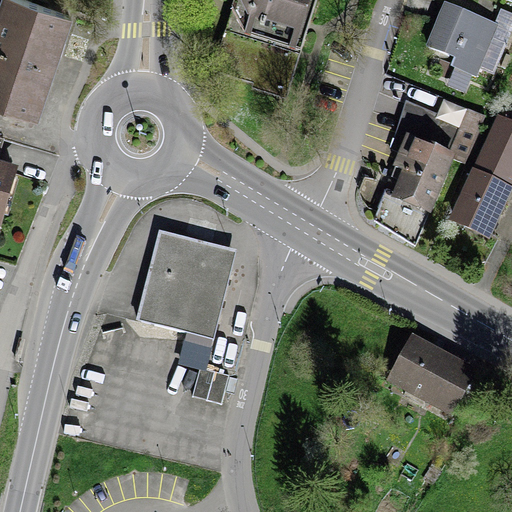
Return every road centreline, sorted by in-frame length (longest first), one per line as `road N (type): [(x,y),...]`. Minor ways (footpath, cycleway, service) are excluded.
road 1 (primary): [(22,511),(66,313),(122,178)]
road 2 (residential): [(312,229),(267,337),(244,430),(238,474),(246,511)]
road 3 (residential): [(96,147),(65,161),(0,361)]
road 4 (residential): [(312,229),(392,0)]
road 5 (secondary): [(312,229),(511,342)]
road 6 (secondary): [(184,152),(312,229)]
